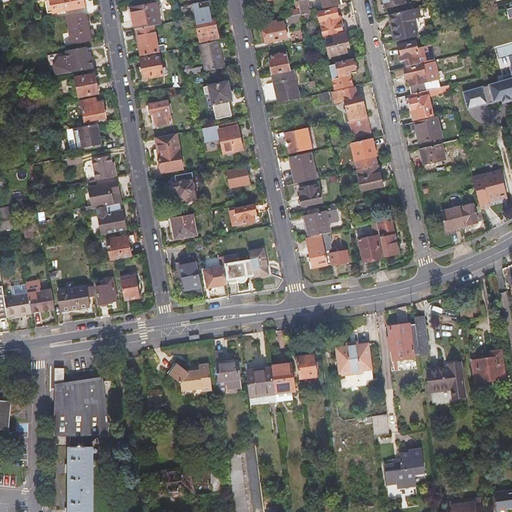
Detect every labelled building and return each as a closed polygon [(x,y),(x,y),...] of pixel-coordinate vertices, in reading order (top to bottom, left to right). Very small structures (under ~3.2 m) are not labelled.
[(50,0),(53,12),(85,6),(84,0),(50,0)] [(308,0),(303,0),(301,0),(303,10),(311,8),(308,0)] [(406,0),(384,0),(386,8),(407,3),(406,0)] [(211,1),(194,4),(202,41),(218,38),(211,1)] [(132,9),(135,30),(137,29),(155,26),(161,25),(158,5),(132,9)] [(319,12),(325,37),(345,33),(342,22),(340,23),(337,8),(319,12)] [(389,15),(395,42),(419,36),(415,19),(421,17),(419,8),(389,15)] [(465,25),(464,20),(461,11),(455,12),(458,27),(465,25)] [(72,45),(92,41),(87,15),(67,18),(72,45)] [(284,22),(263,27),(267,42),(288,38),(284,22)] [(143,46),(145,56),(160,52),(155,26),(137,29),(141,47),(143,46)] [(325,37),(323,38),(325,47),(328,46),(331,56),(348,53),(347,46),(349,46),(346,32),(345,33),(325,37)] [(225,68),(219,40),(200,44),(206,71),(225,68)] [(408,68),(434,61),(431,46),(417,49),(416,43),(400,46),(402,56),(405,55),(408,68)] [(87,48),(67,51),(69,62),(73,61),(75,72),(93,68),(90,54),(88,54),(87,48)] [(272,65),(274,76),(295,72),(295,70),(292,71),(288,54),(274,57),(275,64),(272,65)] [(160,56),(142,59),(145,79),(163,76),(160,56)] [(330,66),(336,91),(353,87),(350,72),(356,70),(356,69),(357,67),(357,66),(356,63),(355,63),(354,61),(330,66)] [(412,94),(428,91),(429,90),(427,82),(432,81),(439,79),(435,62),(404,70),(406,79),(408,79),(412,94)] [(200,67),(185,70),(186,76),(201,72),(200,67)] [(295,72),(274,76),(280,103),(300,99),(295,72)] [(95,74),(78,78),(81,96),(98,93),(95,74)] [(465,92),(469,108),(503,100),(511,98),(511,97),(511,76),(504,78),(505,83),(465,92)] [(217,120),(230,117),(232,117),(230,108),(228,105),(227,101),(233,100),(231,91),(229,82),(205,87),(207,94),(211,93),(217,120)] [(439,93),(451,91),(450,85),(438,88),(439,93)] [(336,91),(334,92),(335,99),(336,102),(346,100),(350,116),(366,113),(362,96),(359,97),(357,87),(353,87),(336,91)] [(412,94),(409,95),(413,111),(418,110),(420,120),(433,116),(428,91),(412,94)] [(334,92),(320,95),(322,102),(335,99),(334,92)] [(97,98),(82,101),(86,121),(106,117),(104,102),(98,103),(97,98)] [(168,101),(150,105),(151,115),(155,114),(157,126),(172,123),(168,101)] [(366,113),(350,116),(354,135),(371,132),(366,113)] [(441,138),(437,117),(415,123),(420,143),(441,138)] [(101,144),(98,124),(80,128),(83,148),(101,144)] [(220,125),(204,128),(207,140),(222,137),(226,156),(244,152),(239,128),(221,132),(220,125)] [(83,148),(80,128),(74,128),(78,149),(83,148)] [(308,129),(286,133),(290,153),(313,148),(308,129)] [(177,134),(157,138),(163,171),(183,168),(177,134)] [(373,138),(352,143),(358,170),(377,166),(379,165),(373,138)] [(446,160),(443,144),(421,149),(425,165),(446,160)] [(312,152),(291,157),(297,183),(318,178),(312,152)] [(83,162),(81,155),(67,158),(69,165),(83,162)] [(114,176),(111,163),(110,155),(92,159),(96,180),(114,176)] [(377,166),(358,170),(363,191),(384,187),(381,174),(379,174),(377,166)] [(246,168),(228,172),(231,187),(249,183),(246,168)] [(473,176),(481,207),(491,204),(490,199),(501,195),(501,193),(507,191),(502,170),(473,176)] [(198,200),(193,172),(176,175),(177,181),(168,183),(169,193),(178,191),(179,197),(182,200),(188,199),(188,202),(198,200)] [(97,186),(118,182),(116,176),(114,176),(96,180),(97,186)] [(121,203),(122,203),(118,182),(97,186),(88,188),(91,206),(86,207),(87,210),(98,208),(121,203)] [(319,186),(301,190),(304,205),(323,201),(319,186)] [(490,199),(491,204),(509,199),(507,191),(501,193),(501,195),(490,199)] [(122,211),(121,203),(98,208),(102,233),(127,228),(123,211),(122,211)] [(473,204),(442,211),(448,234),(471,229),(470,225),(478,223),(473,204)] [(255,205),(231,211),(235,227),(255,222),(253,214),(256,214),(255,205)] [(0,222),(1,229),(15,227),(14,219),(8,220),(6,214),(5,207),(0,208),(0,222)] [(306,217),(310,237),(323,234),(332,232),(327,212),(306,217)] [(193,214),(169,219),(170,228),(174,227),(177,239),(197,235),(193,214)] [(392,219),(378,222),(385,257),(400,254),(392,219)] [(32,224),(24,225),(26,237),(34,236),(32,224)] [(334,241),(332,232),(323,234),(328,260),(333,259),(334,264),(349,261),(347,250),(338,252),(337,247),(333,248),(332,244),(334,241)] [(310,237),(308,237),(315,268),(329,265),(328,260),(323,234),(310,237)] [(128,236),(109,240),(111,255),(115,255),(116,261),(132,258),(128,236)] [(379,236),(360,240),(365,261),(383,257),(379,236)] [(265,248),(250,251),(252,261),(256,276),(256,278),(271,275),(265,248)] [(256,276),(252,261),(239,264),(237,256),(223,259),(223,260),(224,267),(227,281),(256,276)] [(186,291),(203,288),(198,262),(181,265),(186,291)] [(348,264),(350,276),(357,275),(355,263),(348,264)] [(209,288),(228,284),(227,281),(224,267),(221,268),(206,271),(209,288)] [(0,318),(9,317),(5,296),(4,290),(1,271),(0,270),(0,318)] [(122,278),(126,300),(140,298),(136,276),(122,278)] [(114,278),(106,279),(107,285),(96,287),(99,304),(118,301),(114,278)] [(31,313),(55,310),(51,291),(40,293),(39,284),(27,286),(28,295),(31,313)] [(31,313),(28,295),(27,286),(13,288),(14,295),(5,296),(9,317),(26,314),(26,317),(32,316),(31,313)] [(89,298),(96,297),(94,287),(87,288),(89,298)] [(4,290),(5,296),(14,295),(13,288),(4,290)] [(90,306),(89,298),(87,288),(58,292),(61,311),(90,306)] [(462,319),(475,317),(473,304),(460,306),(462,319)] [(424,317),(416,318),(417,325),(421,356),(430,355),(424,317)] [(393,338),(388,338),(390,351),(394,351),(396,359),(421,356),(417,325),(391,328),(393,338)] [(364,380),(365,380),(374,379),(369,344),(338,348),(341,373),(363,370),(364,380)] [(225,350),(216,351),(221,394),(227,393),(226,382),(229,382),(230,389),(241,387),(238,361),(226,363),(225,350)] [(501,351),(491,352),(492,359),(474,361),(477,381),(505,378),(501,351)] [(314,356),(298,358),(301,379),(317,376),(314,356)] [(461,364),(450,365),(450,367),(430,370),(433,391),(453,389),(454,398),(466,397),(461,364)] [(292,365),(273,367),(276,393),(294,391),(295,391),(292,365)] [(201,373),(191,373),(193,388),(203,387),(203,391),(213,390),(210,366),(201,367),(201,370),(201,373)] [(193,388),(191,373),(184,367),(175,377),(182,383),(183,389),(193,388)] [(276,393),(273,367),(247,371),(251,406),(278,403),(278,401),(276,393)] [(56,388),(104,381),(104,377),(65,383),(66,369),(56,369),(56,388)] [(94,436),(110,437),(104,381),(56,388),(55,436),(71,436),(94,436)] [(294,391),(276,393),(278,401),(295,399),(294,391)] [(163,392),(151,393),(152,402),(163,401),(164,401),(163,392)] [(4,399),(0,398),(0,428),(9,429),(11,403),(4,403),(4,399)] [(376,434),(391,432),(388,413),(373,415),(376,434)] [(94,448),(94,436),(71,436),(71,448),(70,447),(70,465),(66,465),(66,473),(70,474),(70,508),(66,508),(66,511),(94,511),(94,448)] [(403,463),(396,464),(387,465),(390,485),(399,484),(400,488),(418,485),(417,479),(427,478),(424,449),(411,451),(412,453),(402,455),(402,458),(403,463)] [(248,511),(246,487),(242,451),(228,452),(235,511),(248,511)] [(190,469),(157,473),(159,495),(193,491),(190,469)] [(511,490),(495,493),(497,511),(509,511),(509,508),(511,508),(511,490)] [(481,511),(480,499),(448,503),(448,511),(481,511)]
